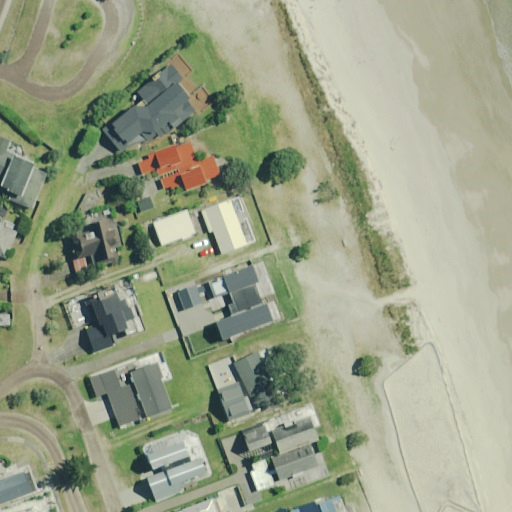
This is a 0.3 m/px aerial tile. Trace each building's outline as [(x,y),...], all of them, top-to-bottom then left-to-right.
[(185,80),(169,61),(128,95),(137,106),(106,132),(123,153),(134,144),(138,149),(158,133),(164,140),(201,109),(180,84),(185,80)] [(0,137),(0,177),(7,180),(4,188),(16,193),(13,202),(34,211),(50,172),(7,154),(12,142),(0,137)] [(206,182),(222,176),(213,152),(203,155),(198,141),(177,149),(176,146),(135,161),(141,176),(157,171),(165,193),(185,186),(188,193),(207,185),(206,182)] [(249,246),(233,201),(203,212),(210,232),(215,231),(224,255),(249,246)] [(198,235),(190,211),(156,223),(164,247),(198,235)] [(0,217),(0,256),(6,258),(19,226),(0,217)] [(89,232),(73,235),(82,278),(118,270),(114,252),(127,249),(122,228),(113,230),(111,219),(87,224),(89,232)] [(266,309),(268,308),(261,290),(259,291),(251,270),(242,273),(239,267),(216,276),(238,334),(271,321),(266,309)] [(116,288),(99,294),(70,304),(78,328),(87,326),(96,353),(114,346),(111,337),(130,331),(132,337),(139,334),(134,321),(137,320),(130,299),(121,302),(116,288)] [(201,307),(194,288),(181,293),(188,312),(201,307)] [(185,327),(177,307),(159,313),(167,334),(185,327)] [(0,316),(0,343),(2,343),(1,327),(16,326),(15,315),(0,316)] [(280,401),(260,353),(237,363),(257,411),(280,401)] [(173,410),(158,364),(134,372),(150,418),(173,410)] [(122,428),(142,420),(137,408),(140,406),(132,385),(122,388),(116,371),(91,380),(98,398),(110,394),(122,428)] [(252,417),(240,383),(220,390),(232,424),(252,417)] [(280,474),(283,481),(294,477),(295,480),(306,475),(305,472),(320,467),(311,443),(320,440),(311,417),(295,423),(297,429),(287,432),(285,427),(274,432),(283,455),(274,458),(278,468),(271,471),(267,462),(253,467),(256,472),(251,474),(259,494),(277,487),(273,477),(280,474)] [(273,443),(267,428),(246,437),(252,452),(273,443)] [(192,462),(182,433),(145,446),(154,473),(149,475),(158,502),(184,492),(181,484),(208,474),(202,458),(192,462)] [(39,492),(30,466),(20,470),(0,477),(0,501),(2,506),(39,492)] [(347,511),(342,498),(319,506),(318,503),(293,511),(347,511)] [(224,511),(221,500),(180,511),(224,511)]
